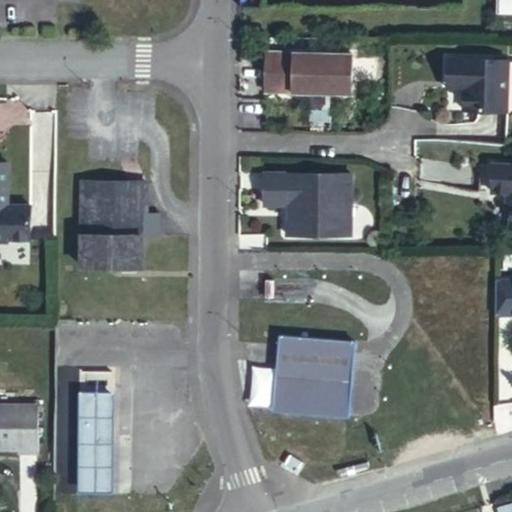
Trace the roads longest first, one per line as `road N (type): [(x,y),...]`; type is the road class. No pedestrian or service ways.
road 1 (unclassified): [(215,57),(212,367),(249,511)]
road 2 (residential): [(215,57),(0,55)]
road 3 (unknown): [(213,262),(405,269)]
road 4 (residential): [(332,511),(511,458)]
